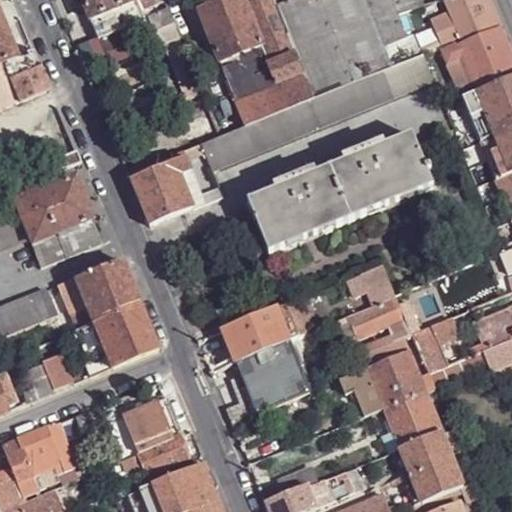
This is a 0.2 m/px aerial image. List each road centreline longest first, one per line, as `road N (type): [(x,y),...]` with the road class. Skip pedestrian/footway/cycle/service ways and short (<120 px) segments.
road 1 (residential): [(180,353),(38,0)]
road 2 (residential): [(0,430),(180,353)]
road 3 (residential): [(246,511),(180,353)]
